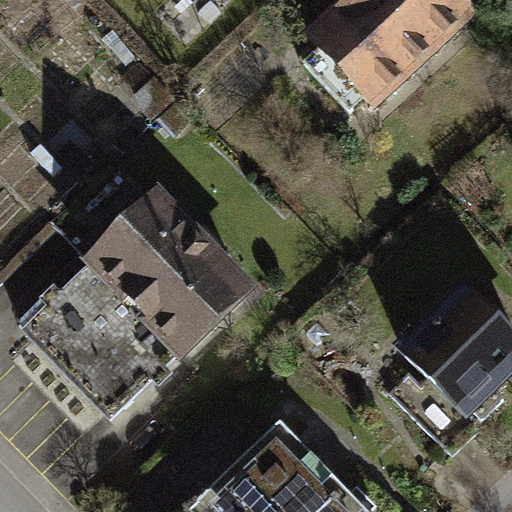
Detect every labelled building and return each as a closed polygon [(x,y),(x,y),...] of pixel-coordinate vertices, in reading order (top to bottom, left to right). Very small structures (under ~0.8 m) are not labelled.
[(213,0),(177,0),(162,14),(191,46),(226,13),(213,0)] [(301,66),(349,115),(365,99),(374,108),(469,17),(452,0),(357,0),(313,43),(319,49),(301,66)] [(242,293),(155,205),(93,267),(180,355),(242,293)] [(180,355),(93,267),(25,334),(112,422),(180,355)] [(511,339),(468,295),(404,357),(415,369),(389,394),(444,451),(499,397),(491,389),(511,368),(511,339)] [(361,511),(279,426),(194,508),(198,511),(361,511)]
